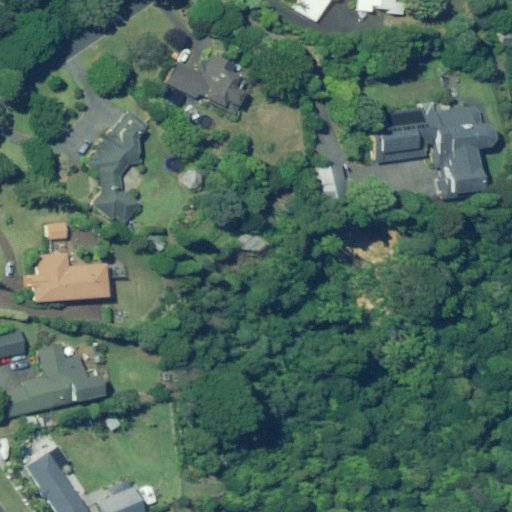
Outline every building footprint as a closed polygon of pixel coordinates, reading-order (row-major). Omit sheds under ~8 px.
[(301,0),(296,9),(316,21),(328,0),(356,0),(355,10),(366,11),(370,11),(370,8),(370,6),(377,6),(377,8),(385,9),(390,9),(389,13),(401,14),(402,3),(392,2),(392,0),(301,0)] [(511,29),(495,30),(496,50),(511,49),(511,29)] [(230,64),(225,62),(210,54),(203,66),(202,62),(200,63),(195,64),(198,73),(176,62),(165,83),(185,94),(193,98),(196,93),(222,107),(221,108),(232,114),(236,108),(238,104),(239,105),(246,91),(238,87),(241,81),(236,78),(238,75),(229,71),(232,66),(230,64)] [(361,87),(352,87),(352,101),(361,101),(361,87)] [(440,193),(492,186),(478,149),(486,148),(493,139),(492,130),(484,124),(483,112),(477,108),(433,112),(432,102),(420,104),(420,108),(382,114),(381,110),(369,112),(370,123),(375,122),(376,133),(370,134),(374,162),(385,161),(423,155),(422,148),(422,143),(424,143),(429,142),(429,137),(430,137),(432,149),(432,151),(429,154),(440,193)] [(125,164),(131,164),(140,163),(138,149),(136,149),(135,139),(146,125),(129,111),(127,113),(114,130),(111,128),(106,136),(107,137),(105,140),(102,138),(97,144),(101,147),(98,150),(96,149),(87,160),(89,161),(86,163),(98,172),(98,174),(100,192),(92,202),(91,204),(107,217),(111,220),(113,216),(122,223),(126,218),(137,204),(121,192),(119,191),(118,175),(125,164)] [(340,199),(343,198),(346,198),(340,163),(315,167),(321,202),(324,202),(325,212),(342,209),(340,199)] [(185,170),(180,176),(181,183),(187,188),(195,187),(199,181),(198,173),(192,169),(185,170)] [(63,238),(62,224),(44,224),(45,239),(46,239),(63,238)] [(164,244),(161,243),(144,233),(140,240),(160,251),(164,244)] [(107,297),(105,278),(105,264),(65,267),(65,254),(47,255),(34,256),(35,274),(36,276),(28,277),(28,287),(33,287),(34,303),(67,300),(105,297),(107,297)] [(79,259),(78,256),(75,254),(72,255),(70,258),(71,261),(74,263),(77,262),(79,259)] [(0,353),(18,350),(14,331),(0,334),(0,353)] [(96,376),(82,379),(76,356),(63,359),(60,344),(36,350),(41,372),(38,378),(22,382),(23,387),(21,387),(1,392),(7,418),(26,414),(54,407),(101,396),(96,376)] [(124,419),(123,411),(115,412),(116,420),(124,419)] [(103,422),(111,431),(119,425),(112,415),(103,422)] [(66,480),(64,477),(48,452),(25,467),(40,489),(37,491),(40,495),(43,499),(46,497),(55,511),(87,511),(85,509),(73,491),(71,487),(66,480)] [(142,511),(131,488),(114,495),(96,503),(100,511),(142,511)]
